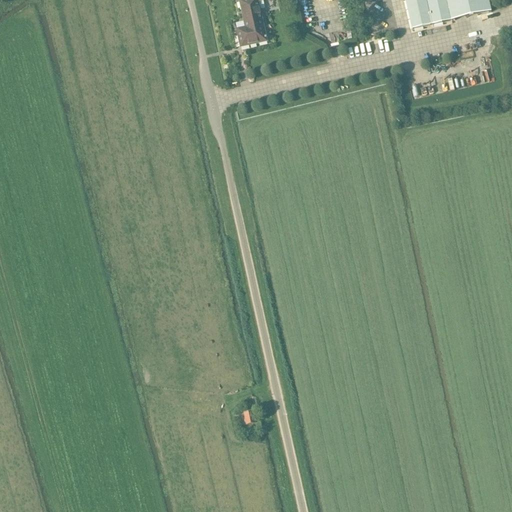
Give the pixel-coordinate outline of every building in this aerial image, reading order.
[(245,0),(240,1),(243,18),(261,14),(259,2),(265,0),(264,0),(245,0)] [(406,0),(413,30),(492,13),(488,0),(406,0)] [(267,42),(261,14),(243,18),(245,28),(241,29),(242,36),(238,36),(241,48),(267,42)] [(454,100),(458,95),(452,91),(449,96),(454,100)] [(253,412),(244,414),(246,425),(256,423),(253,412)]
